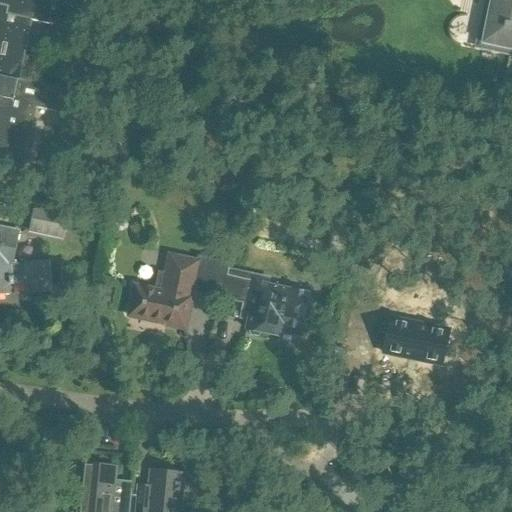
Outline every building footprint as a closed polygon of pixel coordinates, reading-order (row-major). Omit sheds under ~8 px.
[(0,0),(0,76),(3,77),(20,79),(32,22),(78,31),(84,2),(73,0),(0,0)] [(511,0),(489,0),(481,42),(511,48),(511,0)] [(62,88),(20,79),(3,77),(0,92),(0,169),(21,174),(35,108),(56,112),(62,88)] [(29,233),(63,240),(69,213),(34,206),(29,233)] [(12,262),(18,233),(0,229),(0,293),(11,293),(11,284),(28,283),(28,291),(49,290),(47,262),(8,264),(9,261),(12,262)] [(221,297),(228,263),(199,257),(198,261),(169,255),(165,275),(160,274),(156,290),(135,285),(129,314),(166,322),(166,326),(186,330),(186,329),(185,329),(193,291),(221,297)] [(228,263),(221,297),(244,302),(242,314),(249,315),(246,330),(249,330),(251,335),(258,336),(261,333),(277,336),(282,332),(284,325),(301,329),(303,321),(309,319),(312,305),(307,301),(309,294),(257,283),(258,277),(227,270),(228,263)] [(109,305),(111,292),(96,289),(93,302),(109,305)] [(353,327),(357,306),(370,309),(372,296),(349,291),(342,324),(353,327)] [(449,331),(391,318),(383,353),(442,366),(449,331)] [(127,511),(128,505),(112,504),(116,468),(83,465),(83,468),(74,467),(69,471),(68,486),(72,491),(80,492),(78,511),(127,511)] [(128,505),(127,511),(179,511),(183,479),(183,475),(172,474),(151,472),(149,492),(147,507),(131,505),(129,505),(128,505)]
